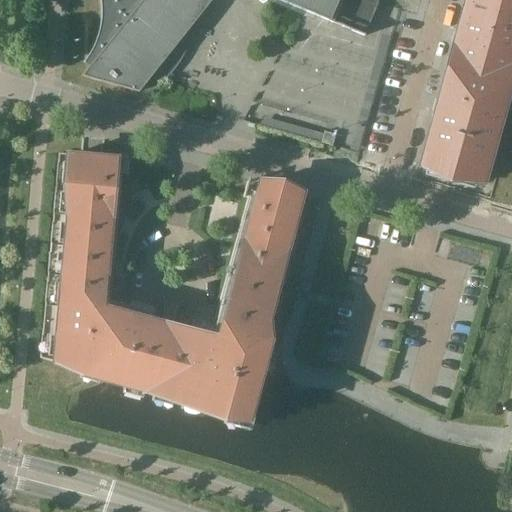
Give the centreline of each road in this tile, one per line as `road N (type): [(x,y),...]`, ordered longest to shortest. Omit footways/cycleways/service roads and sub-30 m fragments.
road 1 (residential): [(383,193),(0,82)]
road 2 (residential): [(383,193),(435,0)]
road 3 (residential): [(511,229),(383,193)]
road 4 (tertiary): [(123,501),(94,481),(8,457)]
road 5 (tertiary): [(3,479),(89,501),(123,501)]
